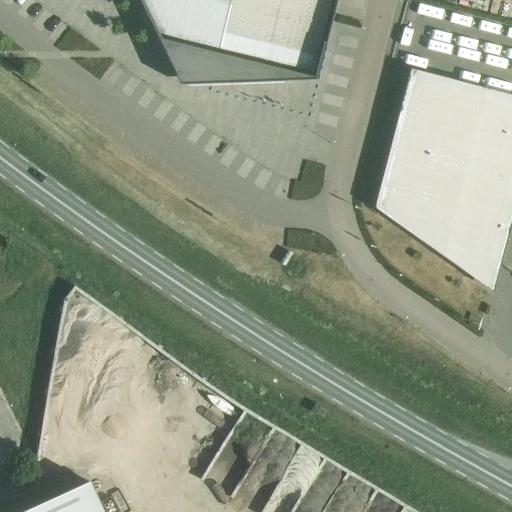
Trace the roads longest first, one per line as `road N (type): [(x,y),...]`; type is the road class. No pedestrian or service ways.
road 1 (primary): [(511,487),(268,344),(0,159)]
road 2 (unclassified): [(0,14),(97,95),(260,205),(338,216)]
road 3 (residential): [(511,378),(368,274),(338,216)]
road 4 (residential): [(338,216),(340,178),(385,0)]
